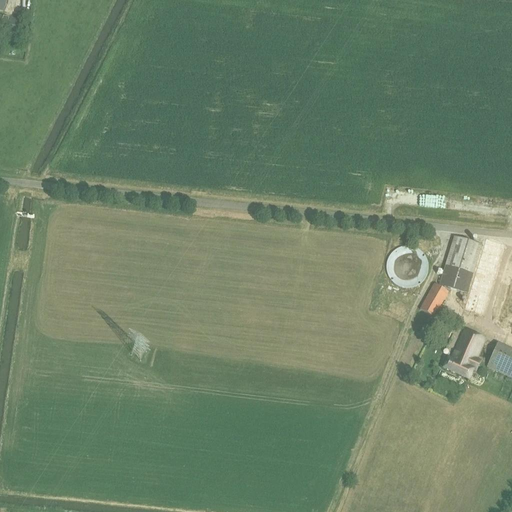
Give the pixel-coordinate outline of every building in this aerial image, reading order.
[(0,0),(0,11),(8,12),(9,0),(0,0)] [(23,20),(0,15),(0,33),(19,37),(23,20)] [(457,196),(448,194),(448,195),(442,194),(440,205),(455,208),(457,196)] [(454,237),(445,267),(473,275),(482,245),(454,237)] [(408,247),(404,247),(400,248),(396,250),(393,252),(390,255),(388,259),(387,263),(386,267),(386,271),(387,275),(389,279),(391,282),(394,285),(398,287),(402,288),(406,289),(410,289),(414,288),(418,286),(421,284),(424,281),(426,277),(428,273),(428,269),(428,265),(427,261),(425,257),(423,254),(420,251),(416,249),(412,247),(408,247)] [(473,275),(445,267),(440,285),(467,294),(473,275)] [(434,318),(448,294),(434,285),(420,310),(434,318)] [(511,287),(508,286),(496,324),(511,328),(511,287)] [(436,329),(450,336),(454,328),(440,322),(436,329)] [(465,331),(451,361),(447,359),(443,369),(469,380),(473,371),(476,372),(481,362),(476,360),(485,340),(465,331)] [(511,379),(511,350),(498,344),(487,368),(511,379)]
